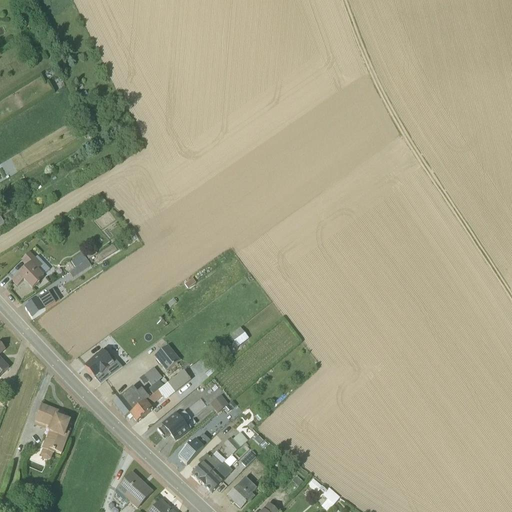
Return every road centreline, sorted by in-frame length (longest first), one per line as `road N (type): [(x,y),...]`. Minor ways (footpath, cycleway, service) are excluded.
road 1 (track): [(342,0),(391,116),(511,308)]
road 2 (residential): [(0,306),(203,511)]
